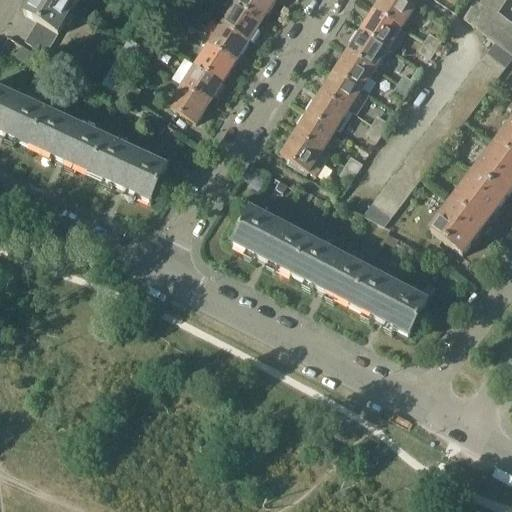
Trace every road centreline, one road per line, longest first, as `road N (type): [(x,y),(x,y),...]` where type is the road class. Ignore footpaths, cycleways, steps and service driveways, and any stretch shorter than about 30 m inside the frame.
road 1 (residential): [(159,273),(328,0)]
road 2 (residential): [(426,401),(159,273)]
road 3 (residential): [(159,273),(0,205)]
road 4 (residential): [(511,287),(426,401)]
